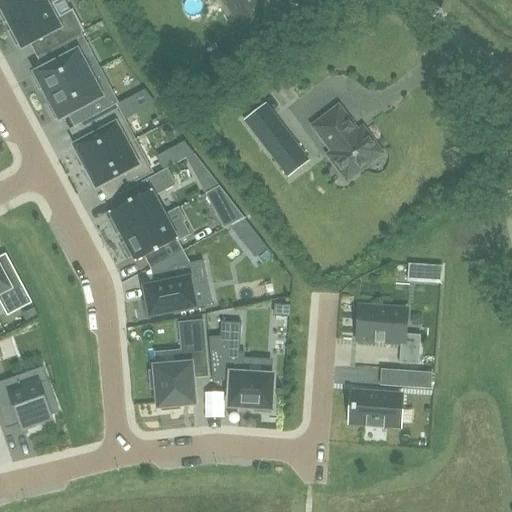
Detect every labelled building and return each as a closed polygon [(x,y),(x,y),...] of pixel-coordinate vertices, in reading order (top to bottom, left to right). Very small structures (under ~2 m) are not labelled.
[(3,0),(0,2),(0,8),(0,16),(4,24),(7,22),(10,27),(52,4),(50,0),(3,0)] [(199,0),(204,9),(220,0),(219,0),(199,0)] [(227,0),(240,26),(262,16),(254,0),(227,0)] [(22,50),(54,33),(61,45),(81,34),(84,33),(72,12),(60,18),(52,4),(10,27),(12,31),(9,33),(16,47),(20,45),(22,50)] [(43,89),(47,97),(90,75),(81,58),(91,52),(81,34),(61,45),(55,48),(61,58),(58,59),(59,62),(44,69),(35,74),(36,76),(32,78),(40,91),(43,89)] [(90,75),(47,97),(52,105),(48,107),(55,121),(59,119),(60,120),(69,116),(83,108),(85,110),(88,109),(93,118),(119,104),(109,87),(99,92),(90,75)] [(245,121),(289,178),(308,163),(264,106),(245,121)] [(358,133),(339,108),(313,127),(333,153),(328,156),(348,182),(383,155),(363,129),(358,133)] [(118,110),(82,129),(88,139),(77,145),(74,147),(85,168),(135,141),(118,110)] [(152,173),(135,141),(85,168),(96,189),(100,187),(110,182),(116,192),(152,173)] [(194,155),(188,159),(191,166),(200,162),(194,155)] [(123,239),(165,216),(155,198),(176,186),(167,169),(131,189),(137,199),(119,209),(109,214),(113,220),(109,222),(116,236),(120,234),(123,239)] [(219,187),(206,194),(207,195),(225,228),(224,228),(225,229),(244,219),(219,187)] [(172,229),(165,216),(123,239),(125,244),(122,245),(129,259),(132,257),(136,263),(177,241),(178,243),(191,236),(184,223),(172,229)] [(242,242),(255,232),(244,219),(230,227),(242,242)] [(146,302),(143,303),(146,319),(197,308),(193,289),(208,286),(203,261),(171,268),(174,282),(154,286),(143,288),(146,302)] [(408,279),(418,280),(419,266),(409,265),(408,279)] [(0,296),(4,304),(14,299),(17,305),(29,299),(18,278),(8,284),(0,269),(0,296)] [(275,315),(290,316),(291,306),(276,305),(275,315)] [(420,336),(405,335),(407,311),(359,307),(357,341),(401,344),(399,364),(418,366),(420,336)] [(190,359),(206,358),(203,322),(179,324),(183,366),(155,368),(155,372),(149,373),(151,390),(157,389),(159,408),(162,408),(162,411),(180,410),(179,406),(194,405),(190,359)] [(271,413),(273,377),(241,376),(242,360),(239,360),(241,324),(221,323),(221,337),(209,338),(212,382),(231,383),(229,407),(255,408),(254,412),(271,413)] [(418,373),(381,370),(380,386),(417,389),(418,373)] [(0,383),(0,411),(12,407),(19,426),(22,433),(36,428),(54,422),(52,416),(60,413),(48,381),(21,391),(16,378),(0,383)] [(399,428),(401,396),(353,393),(351,425),(366,426),(366,429),(384,430),(384,427),(399,428)]
